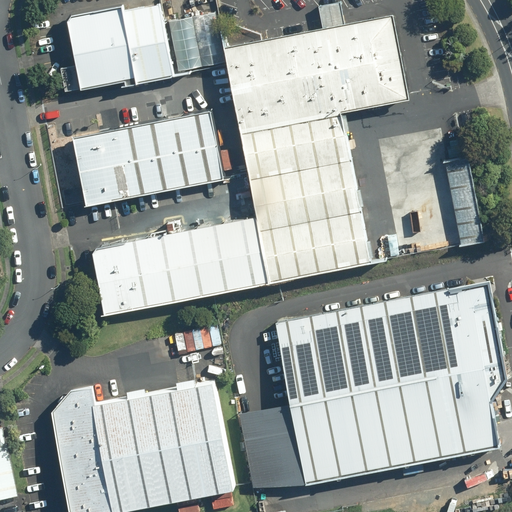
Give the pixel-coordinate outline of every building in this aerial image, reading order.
[(96,251),(108,312),(374,260),(345,110),(415,97),(398,12),(346,22),(342,1),(321,5),(325,26),(227,45),(260,214),(101,245),(96,251)] [(72,18),(86,87),(129,79),(130,84),(177,74),(162,2),(128,9),(126,3),(75,13),(72,18)] [(77,135),(90,203),(227,176),(214,109),(77,135)] [(469,156),(446,161),(462,244),(485,239),(469,156)] [(293,403),(308,480),(503,442),(494,401),(510,375),(491,278),(276,321),(293,403)] [(159,337),(163,357),(222,344),(217,324),(159,337)] [(222,354),(206,357),(209,378),(226,375),(222,354)] [(56,409),(75,511),(102,511),(238,486),(225,415),(218,378),(197,382),(196,376),(178,379),(179,386),(147,392),(146,385),(128,389),(130,395),(98,401),(95,384),(74,388),(56,409)] [(225,415),(238,486),(308,480),(293,403),(225,415)] [(0,494),(15,492),(2,424),(0,424),(0,494)]
